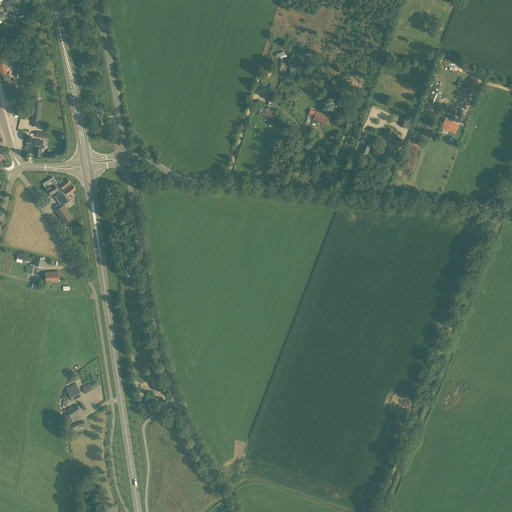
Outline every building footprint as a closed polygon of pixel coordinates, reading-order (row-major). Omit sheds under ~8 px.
[(289,56),(288,53),(285,54),(284,50),(277,53),(279,59),(289,56)] [(22,78),(26,53),(19,52),(14,76),(22,78)] [(282,71),(285,62),(279,61),(276,69),(282,71)] [(5,62),(0,63),(0,68),(2,75),(3,74),(5,82),(4,82),(8,100),(16,98),(14,92),(18,91),(15,80),(11,80),(9,73),(8,73),(5,62)] [(287,75),(286,78),(294,80),(294,77),(295,77),(297,68),(291,67),(289,75),(287,75)] [(429,101),(437,104),(443,88),(436,84),(429,101)] [(40,122),(42,101),(34,100),(31,126),(36,126),(36,121),(40,122)] [(268,115),(270,109),(263,107),(262,112),(268,115)] [(326,124),(329,116),(316,111),(311,109),(309,114),(315,116),(314,119),(322,121),(322,122),(326,124)] [(403,115),(399,125),(405,127),(409,117),(403,115)] [(455,132),(458,125),(446,119),(442,126),(444,126),(443,128),(448,130),(448,129),(455,132)] [(388,139),(388,138),(395,146),(396,146),(398,148),(402,144),(400,142),(403,140),(397,135),(396,135),(391,130),(384,135),(388,139)] [(42,156),(43,140),(35,139),(33,155),(42,156)] [(370,146),(363,144),(360,152),(367,155),(370,146)] [(57,191),(58,193),(62,191),(53,177),(43,183),(50,195),(57,191)] [(68,195),(76,189),(67,178),(59,185),(68,195)] [(62,191),(58,193),(54,196),(61,205),(55,209),(64,223),(73,217),(64,204),(69,201),(62,190),(62,191)] [(27,261),(28,257),(18,254),(16,258),(23,259),(21,264),(25,265),(26,263),(24,262),(25,260),(27,261)] [(33,274),(35,265),(43,267),(45,258),(35,255),(33,264),(30,264),(28,273),(33,274)] [(46,282),(59,281),(58,271),(45,272),(46,282)] [(72,400),(82,395),(76,383),(66,388),(72,400)] [(93,389),(89,383),(82,387),(85,394),(93,389)] [(67,410),(71,417),(74,416),(75,416),(82,412),(76,404),(67,410)]
